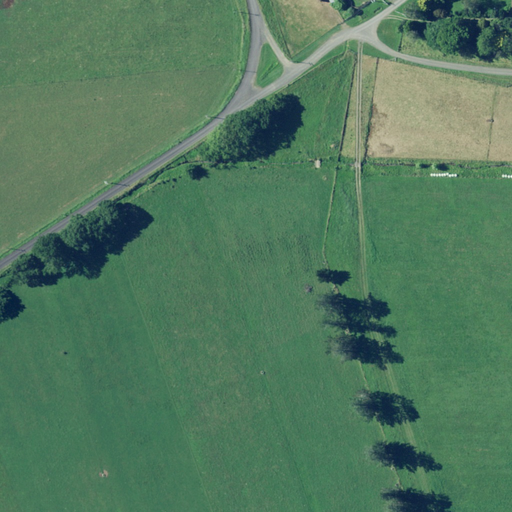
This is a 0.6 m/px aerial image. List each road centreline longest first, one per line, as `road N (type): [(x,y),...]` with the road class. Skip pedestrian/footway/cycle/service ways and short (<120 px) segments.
road 1 (unclassified): [(244,0),(252,29),(248,73),(226,116),(0,264)]
road 2 (track): [(511,77),(403,65),(349,45)]
